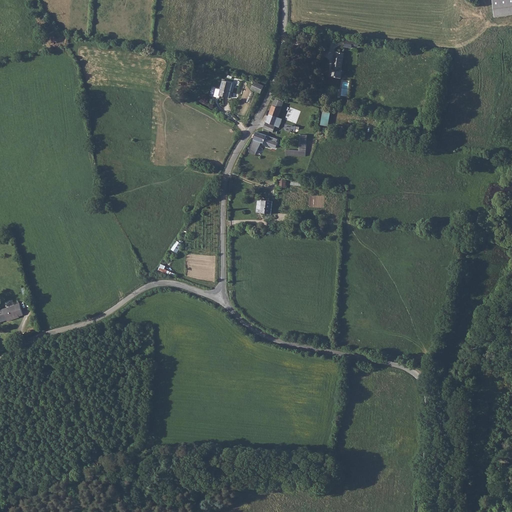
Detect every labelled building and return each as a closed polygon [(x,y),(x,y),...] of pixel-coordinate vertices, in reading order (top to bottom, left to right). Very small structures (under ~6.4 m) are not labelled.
[(511,0),(493,0),(495,17),(511,15),(511,0)] [(343,55),(335,54),(332,70),(331,77),(341,79),(342,71),(341,71),(343,55)] [(261,93),(264,85),(254,81),(251,90),(261,93)] [(228,99),(231,84),(221,82),(218,97),(228,99)] [(279,115),(285,100),(274,97),(266,120),(280,124),(283,116),(279,115)] [(329,126),(331,111),(323,110),(321,125),(329,126)] [(282,137),(261,129),(260,131),(257,129),(249,149),(255,152),(256,150),(259,152),(263,141),(264,141),(263,142),(269,144),(270,144),(275,146),(276,144),(280,145),(281,140),(282,137)] [(299,150),(286,149),(286,155),(306,156),(308,135),(300,134),(299,150)] [(272,213),(274,199),(264,199),(262,212),(272,213)] [(179,242),(177,241),(171,250),(177,253),(183,244),(182,244),(183,242),(180,240),(179,242)] [(176,274),(165,269),(166,266),(161,264),(158,272),(167,276),(171,276),(175,277),(176,274)] [(19,315),(15,303),(11,305),(12,307),(0,311),(5,324),(11,321),(10,320),(19,315)]
